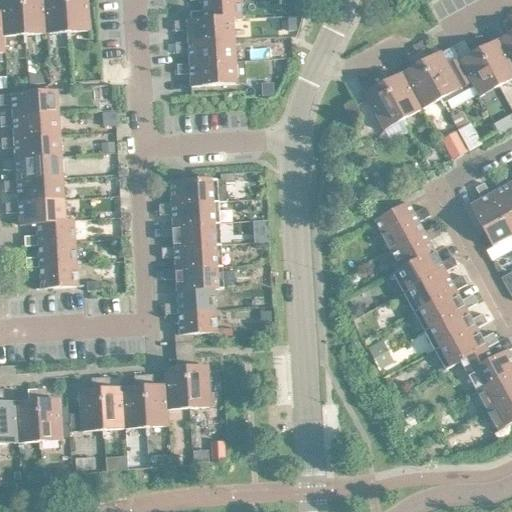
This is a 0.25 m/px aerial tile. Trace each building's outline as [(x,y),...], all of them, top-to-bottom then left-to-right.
[(3,0),(4,8),(5,13),(7,32),(29,31),(26,0),(3,0)] [(26,0),(29,31),(50,29),(48,0),(26,0)] [(48,0),(50,29),(72,28),(70,0),(48,0)] [(70,0),(72,28),(94,27),(92,0),(70,0)] [(194,8),(194,16),(194,17),(233,15),(237,15),(245,15),(244,0),(206,0),(207,7),(194,8)] [(0,48),(8,48),(7,32),(5,13),(4,8),(0,8),(0,48)] [(190,27),(191,38),(196,38),(238,36),(237,15),(233,15),(194,17),(194,16),(177,17),(178,27),(190,27)] [(511,29),(511,30),(502,36),(511,55),(511,16),(506,20),(511,29)] [(485,31),(477,36),(502,82),(511,76),(511,55),(502,36),(491,42),(485,31)] [(192,48),(192,60),(197,59),(197,60),(240,58),(238,36),(196,38),(191,38),(179,39),(179,49),(192,48)] [(463,57),(463,58),(474,78),(482,93),(502,82),(477,36),(468,40),(474,51),(463,57)] [(427,44),(419,48),(444,95),(474,78),(463,58),(452,63),(444,48),(433,55),(427,44)] [(417,63),(406,69),(425,105),(444,95),(419,48),(411,53),(417,63)] [(34,55),(31,56),(33,83),(50,82),(45,71),(39,69),(34,55)] [(197,59),(192,60),(180,60),(181,70),(193,70),(194,83),(241,80),(240,58),(197,60),(197,59)] [(389,64),(381,69),(406,115),(425,105),(406,69),(395,75),(389,64)] [(406,115),(381,69),(373,73),(379,84),(367,90),(387,126),(406,115)] [(10,72),(0,72),(0,84),(11,84),(10,72)] [(15,100),(16,112),(20,111),(20,112),(63,110),(61,87),(2,91),(2,101),(15,100)] [(347,102),(354,116),(364,110),(357,96),(347,102)] [(119,108),(106,108),(107,122),(120,122),(119,108)] [(466,108),(454,114),(461,125),(472,119),(466,108)] [(16,122),(17,133),(21,133),(21,134),(64,131),(63,110),(20,112),(20,111),(16,112),(3,113),(4,123),(16,122)] [(460,128),(445,136),(456,156),(457,156),(471,148),(460,128)] [(18,143),(18,155),(23,155),(65,153),(64,131),(21,134),(21,133),(17,133),(4,134),(5,144),(18,143)] [(118,137),(105,138),(105,149),(118,149),(118,137)] [(20,176),(24,176),(24,177),(67,174),(65,153),(23,155),(18,155),(6,156),(7,166),(19,165),(20,176)] [(224,170),(224,172),(224,175),(224,179),(239,178),(238,169),(224,170)] [(503,185),(493,190),(495,194),(511,225),(511,179),(506,169),(497,174),(503,185)] [(384,171),(376,175),(381,184),(388,180),(384,171)] [(21,198),(25,198),(26,198),(68,196),(67,174),(24,177),(24,176),(20,176),(7,177),(8,187),(20,187),(21,198)] [(173,178),(174,200),(179,200),(179,201),(217,198),(216,176),(173,178)] [(495,194),(493,190),(487,179),(478,184),(484,195),(473,201),(496,242),(511,233),(511,225),(495,194)] [(22,221),(40,220),(40,219),(65,218),(65,217),(69,217),(68,196),(26,198),(25,198),(21,198),(9,199),(9,209),(22,208),(22,221)] [(175,210),(176,222),(180,221),(180,222),(218,220),(217,198),(179,201),(179,200),(174,200),(162,201),(163,211),(175,210)] [(383,227),(394,247),(428,229),(427,228),(422,218),(434,212),(429,203),(383,227)] [(28,242),(41,242),(41,241),(79,238),(78,216),(69,217),(65,217),(65,218),(40,219),(40,220),(40,231),(28,232),(28,242)] [(176,232),(177,243),(182,243),(182,244),(220,241),(218,220),(180,222),(180,221),(176,222),(163,222),(164,233),(176,232)] [(394,247),(404,265),(404,266),(434,250),(435,250),(439,248),(432,237),(444,231),(439,222),(427,228),(428,229),(394,247)] [(29,264),(42,263),(42,262),(80,260),(79,238),(41,241),(41,242),(42,253),(29,254),(29,264)] [(178,253),(178,265),(183,265),(221,263),(220,241),(182,244),(182,243),(177,243),(165,244),(165,254),(178,253)] [(407,289),(411,287),(444,269),(445,270),(449,267),(460,261),(455,252),(444,258),(439,248),(435,250),(434,250),(404,266),(404,265),(396,269),(407,289)] [(42,262),(42,263),(43,275),(39,275),(39,285),(82,283),(80,260),(42,262)] [(179,275),(180,286),(184,286),(184,287),(218,285),(218,286),(223,285),(221,263),(183,265),(178,265),(166,266),(167,276),(179,275)] [(411,287),(421,306),(455,288),(455,289),(459,286),(470,280),(466,271),(454,277),(449,267),(445,270),(444,269),(411,287)] [(168,310),(181,309),(219,306),(218,286),(218,285),(184,287),(184,286),(180,286),(181,299),(168,300),(168,310)] [(421,306),(432,325),(465,307),(465,308),(469,306),(481,299),(476,290),(464,296),(459,286),(455,289),(455,288),(421,306)] [(362,299),(353,304),(358,314),(368,309),(362,299)] [(181,309),(182,321),(177,321),(179,340),(197,339),(197,330),(221,329),(219,306),(181,309)] [(432,325),(442,344),(475,326),(475,327),(479,325),(491,318),(486,309),(475,316),(469,306),(465,308),(465,307),(432,325)] [(453,364),(464,358),(463,357),(490,343),(490,344),(501,338),(496,328),(485,335),(479,325),(475,327),(475,326),(442,344),(453,364)] [(386,335),(369,344),(376,355),(392,346),(386,335)] [(464,358),(480,388),(511,370),(511,346),(511,345),(496,354),(490,344),(490,343),(463,357),(464,358)] [(392,346),(376,355),(382,366),(398,358),(392,346)] [(198,351),(188,352),(192,404),(214,403),(212,362),(199,363),(198,351)] [(167,365),(168,382),(168,386),(169,386),(170,406),(171,406),(192,404),(188,352),(179,352),(180,364),(167,365)] [(156,370),(147,371),(150,423),(172,422),(171,406),(170,406),(169,386),(168,386),(168,382),(157,382),(156,370)] [(511,370),(480,388),(491,407),(511,395),(511,370)] [(138,384),(126,384),(128,425),(150,423),(147,371),(137,371),(138,384)] [(113,373),(103,374),(107,426),(128,425),(126,384),(114,385),(113,373)] [(107,426),(103,374),(94,374),(95,386),(82,387),(83,409),(84,427),(107,426)] [(50,384),(40,385),(43,437),(66,436),(66,434),(64,403),(63,396),(50,397),(50,384)] [(32,398),(19,398),(22,439),(43,437),(40,385),(31,386),(32,398)] [(6,387),(0,387),(0,435),(0,440),(22,439),(19,398),(7,399),(6,387)] [(511,395),(491,407),(501,426),(511,420),(511,395)] [(71,403),(64,403),(66,434),(73,433),(71,403)] [(414,408),(406,412),(412,424),(420,420),(414,408)] [(83,409),(72,410),(74,428),(84,427),(83,409)] [(228,437),(214,438),(215,459),(229,458),(228,437)] [(174,451),(152,452),(152,463),(175,461),(174,451)] [(185,451),(176,451),(177,461),(186,461),(185,451)] [(72,461),(60,462),(61,469),(61,473),(73,472),(73,468),(72,461)]
